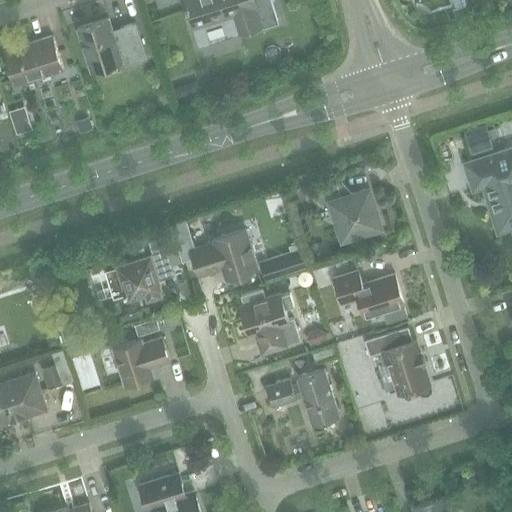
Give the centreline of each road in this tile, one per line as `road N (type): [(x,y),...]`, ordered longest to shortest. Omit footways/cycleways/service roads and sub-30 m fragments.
road 1 (residential): [(257,495),(482,414),(485,392),(391,94)]
road 2 (tertiary): [(0,206),(258,124)]
road 3 (residential): [(0,467),(226,397)]
road 4 (tertiary): [(258,124),(391,94)]
road 5 (tertiary): [(391,94),(509,43)]
road 6 (tertiary): [(372,72),(258,124)]
